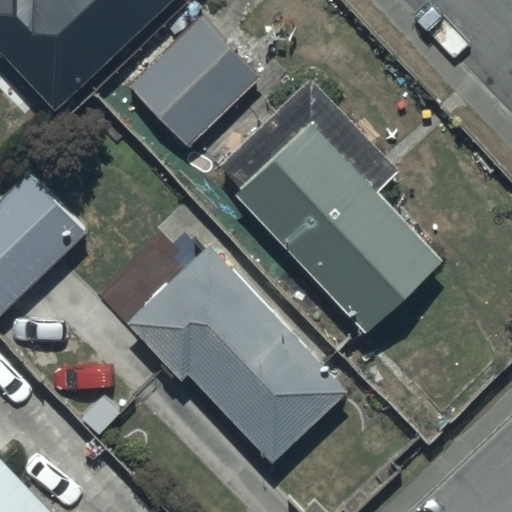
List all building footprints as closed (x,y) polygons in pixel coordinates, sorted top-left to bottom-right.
[(0,0),(0,50),(54,109),(171,0),(0,0)] [(258,82),(202,22),(132,85),(188,146),(258,82)] [(397,169),(309,78),(219,167),(242,190),(236,196),(367,333),(443,261),(375,190),(397,169)] [(86,230),(29,171),(0,200),(0,313),(1,314),(86,230)] [(346,391),(211,247),(127,322),(182,380),(189,374),(271,461),(346,391)] [(54,511),(0,455),(0,511),(54,511)]
